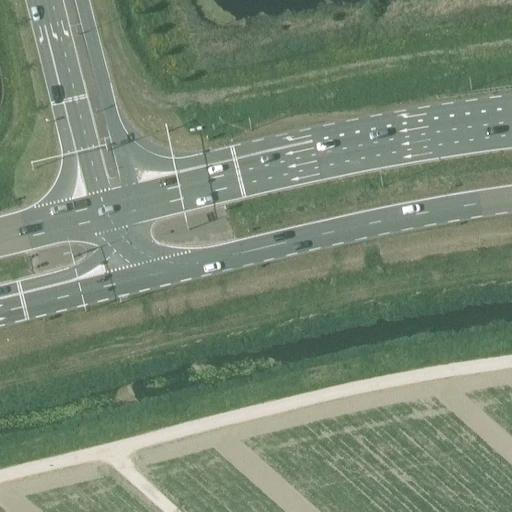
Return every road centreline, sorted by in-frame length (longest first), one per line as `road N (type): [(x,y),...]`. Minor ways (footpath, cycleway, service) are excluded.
road 1 (track): [(511,360),(352,387),(0,475)]
road 2 (primary): [(511,128),(388,146),(132,205)]
road 3 (primary): [(135,277),(511,198)]
road 4 (track): [(511,242),(189,265)]
road 5 (secondary): [(47,0),(107,212)]
road 6 (secondary): [(132,205),(81,0)]
road 7 (primary): [(0,310),(135,277)]
